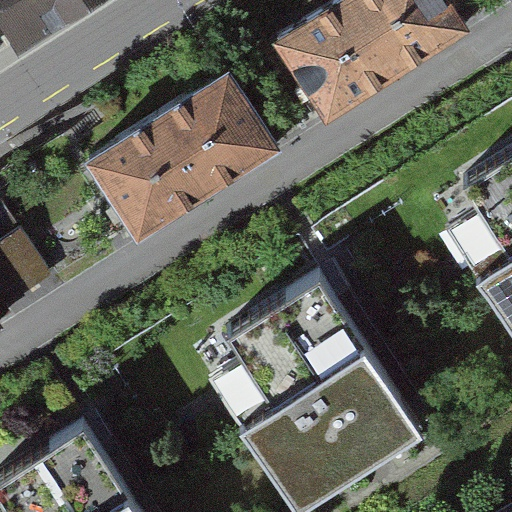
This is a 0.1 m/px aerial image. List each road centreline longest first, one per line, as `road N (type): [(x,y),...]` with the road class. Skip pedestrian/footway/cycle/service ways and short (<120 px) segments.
road 1 (residential): [(0,352),(511,26)]
road 2 (tertiary): [(161,0),(0,100)]
